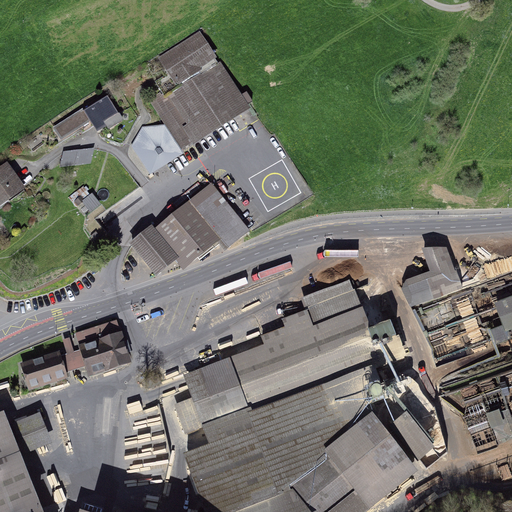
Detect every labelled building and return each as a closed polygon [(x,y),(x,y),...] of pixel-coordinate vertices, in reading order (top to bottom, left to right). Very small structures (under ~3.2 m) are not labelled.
[(200,34),(161,59),(176,81),(214,56),(200,34)] [(246,107),(220,66),(159,104),(185,145),(246,107)] [(118,118),(106,99),(84,113),(82,110),(56,128),(61,137),(90,118),(98,130),(118,118)] [(143,128),(133,147),(149,172),(182,152),(165,127),(143,128)] [(6,165),(0,169),(0,203),(22,189),(6,165)] [(251,231),(211,183),(155,229),(152,225),(130,243),(157,276),(176,260),(182,267),(219,237),(229,249),(251,231)] [(449,251),(428,251),(436,274),(406,285),(413,305),(465,288),(449,251)] [(373,511),(375,511),(426,471),(421,465),(441,450),(413,415),(393,431),(384,420),(364,367),(382,360),(352,281),(301,300),(306,311),(282,320),(285,327),(261,337),(265,348),(185,378),(211,446),(188,454),(210,511),(238,511),(241,511),(240,511),(373,511)] [(511,298),(496,304),(506,334),(511,331),(511,298)] [(118,323),(77,337),(89,373),(131,359),(118,323)] [(57,354),(23,365),(30,389),(65,378),(57,354)] [(0,511),(111,511),(72,500),(67,511),(57,511),(15,407),(0,413),(0,511)] [(511,417),(510,410),(491,416),(499,440),(511,435),(511,417)]
